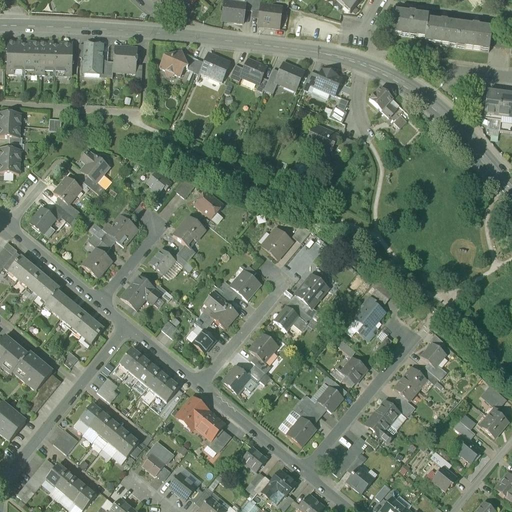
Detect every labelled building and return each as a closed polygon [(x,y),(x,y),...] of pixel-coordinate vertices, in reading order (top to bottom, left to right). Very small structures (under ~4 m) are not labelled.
[(177,11),(182,14),(185,11),(181,7),(181,8),(173,0),(170,0),(168,2),(165,0),(162,0),(159,4),(174,13),(177,11)] [(244,13),(252,14),(253,0),(244,0),(244,7),(245,7),(244,13)] [(253,0),(252,14),(251,20),(258,21),(259,15),(260,7),(261,8),(261,0),(253,0)] [(363,0),(331,0),(344,11),(345,9),(351,14),(363,0)] [(234,26),(242,27),(244,13),(245,7),(244,7),(237,6),(237,5),(224,4),(222,23),(234,24),(234,26)] [(257,29),(279,31),(282,12),(269,10),(269,9),(261,8),(260,7),(259,15),(258,21),(257,29)] [(416,41),(424,42),(427,23),(427,19),(414,17),(414,16),(408,15),(408,16),(395,14),(392,38),(401,39),(401,36),(416,38),(416,41)] [(440,24),(427,23),(424,42),(424,43),(432,44),(432,47),(448,49),(449,46),(464,48),(463,51),(480,53),(480,50),(489,51),(489,49),(490,38),(491,31),(478,29),(478,28),(472,27),(472,28),(446,25),(446,24),(440,23),(440,24)] [(489,49),(510,52),(511,46),(511,40),(490,38),(489,49)] [(48,78),(60,78),(60,76),(70,76),(71,50),(64,50),(64,47),(57,46),(57,49),(53,49),(53,46),(46,46),(46,49),(33,49),(33,46),(26,46),(26,48),(22,48),(22,45),(15,45),(15,49),(8,49),(7,75),(17,75),(17,77),(29,77),(29,75),(48,76),(48,78)] [(100,78),(101,67),(102,48),(85,47),(85,48),(84,61),(83,77),(100,78)] [(112,74),(124,75),(126,49),(122,48),(122,50),(114,49),(113,65),(112,74)] [(129,49),(126,49),(124,75),(135,76),(136,68),(137,51),(129,51),(129,49)] [(164,73),(167,80),(174,78),(180,80),(183,72),(187,71),(183,60),(183,59),(180,58),(178,54),(166,59),(166,60),(163,61),(162,63),(159,71),(164,73)] [(187,73),(193,75),(198,63),(187,58),(183,60),(187,71),(187,73)] [(199,77),(220,86),(229,65),(220,61),(219,63),(207,58),(204,66),(199,77)] [(258,88),(262,81),(266,70),(247,62),(244,72),(240,80),(241,80),(258,88)] [(204,66),(198,63),(193,75),(199,78),(199,77),(204,66)] [(284,86),(297,91),(304,75),(282,66),(278,75),(274,85),(275,85),(283,89),(284,86)] [(229,81),(239,85),(241,80),(240,80),(244,72),(235,68),(229,81)] [(267,83),(267,85),(274,88),(275,85),(274,85),(278,75),(272,72),(267,83)] [(330,97),(334,99),(342,81),(321,72),(318,78),(314,89),(329,95),(329,97),(330,97)] [(309,89),(313,91),(314,89),(318,78),(311,75),(305,87),(309,89)] [(262,96),(263,93),(267,85),(267,83),(262,81),(258,88),(256,93),(262,96)] [(270,96),(274,88),(267,85),(263,93),(270,96)] [(327,103),(330,97),(329,97),(329,95),(314,89),(313,91),(309,89),(307,95),(327,103)] [(374,113),(378,116),(380,114),(381,115),(388,107),(392,103),(379,91),(375,97),(374,97),(368,103),(377,111),(374,113)] [(500,120),(511,121),(511,97),(486,94),(483,118),(500,120)] [(381,115),(388,121),(395,113),(388,107),(381,115)] [(328,121),(341,127),(346,116),(333,110),(328,121)] [(0,127),(19,129),(20,117),(0,115),(0,127)] [(393,126),(399,131),(406,125),(404,123),(400,119),(393,126)] [(499,134),(511,136),(511,131),(511,121),(500,120),(499,134)] [(19,141),(19,129),(0,127),(0,140),(9,141),(19,141)] [(315,152),(329,158),(337,138),(314,128),(307,145),(316,149),(315,152)] [(337,153),(349,157),(354,145),(343,140),(337,153)] [(0,164),(19,165),(20,154),(20,153),(10,153),(0,152),(0,164)] [(88,180),(96,187),(97,185),(103,178),(102,177),(108,170),(93,158),(88,154),(80,163),(86,167),(80,174),(88,180)] [(0,176),(19,177),(19,165),(0,164),(0,176)] [(152,194),(157,199),(163,191),(166,193),(171,186),(156,174),(146,186),(154,193),(152,194)] [(61,203),(68,208),(69,207),(81,192),(67,180),(58,190),(59,190),(54,197),(61,203)] [(83,185),(95,196),(101,189),(101,188),(97,185),(96,187),(88,180),(83,185)] [(181,184),(191,193),(195,189),(182,183),(181,184)] [(174,193),(184,202),(191,193),(181,184),(174,193)] [(207,219),(208,219),(212,214),(215,216),(216,215),(222,208),(214,201),(206,194),(194,208),(202,214),(202,217),(205,219),(207,219)] [(61,203),(58,208),(66,215),(74,221),(79,215),(69,207),(68,208),(61,203)] [(61,221),(66,215),(58,208),(57,207),(49,216),(56,222),(55,222),(58,225),(61,221)] [(29,226),(43,237),(44,237),(43,236),(48,229),(49,230),(50,229),(55,222),(56,222),(49,216),(42,210),(41,211),(42,212),(30,226),(30,225),(29,226)] [(66,215),(61,221),(69,227),(74,221),(66,215)] [(223,220),(216,215),(215,216),(211,222),(217,227),(223,220)] [(116,244),(123,250),(124,250),(121,247),(126,241),(129,244),(138,232),(120,218),(111,229),(113,231),(108,237),(106,235),(105,235),(116,244)] [(184,247),(189,252),(190,251),(195,244),(205,233),(188,219),(178,232),(181,234),(176,240),(173,237),(173,238),(184,247)] [(69,227),(74,231),(79,225),(74,221),(69,227)] [(95,239),(100,242),(105,235),(94,226),(88,233),(95,239)] [(55,234),(50,229),(49,230),(48,229),(43,236),(44,237),(43,237),(48,241),(55,234)] [(292,240),(300,247),(311,234),(300,230),(292,240)] [(262,250),(277,262),(292,244),(276,231),(271,237),(272,238),(262,250)] [(116,244),(105,235),(100,242),(100,243),(110,251),(116,244)] [(261,249),(262,250),(272,238),(271,237),(261,249)] [(89,246),(94,250),(100,243),(100,242),(95,239),(89,246)] [(110,251),(100,243),(94,250),(96,252),(96,251),(104,258),(110,251)] [(4,251),(13,258),(15,256),(17,254),(7,246),(3,250),(4,251)] [(184,247),(177,257),(187,265),(195,255),(190,251),(189,252),(184,247)] [(4,251),(0,255),(9,263),(13,258),(4,251)] [(82,269),(97,282),(112,264),(104,258),(96,251),(96,252),(98,254),(94,259),(91,257),(82,269)] [(149,267),(163,278),(175,264),(173,262),(161,252),(149,267)] [(0,263),(5,268),(9,263),(0,255),(0,263)] [(3,271),(8,275),(20,260),(15,256),(13,258),(9,263),(5,268),(3,271)] [(182,270),(187,265),(177,257),(173,262),(175,264),(182,270)] [(30,268),(20,260),(8,275),(18,283),(30,268)] [(182,270),(175,264),(163,278),(169,283),(174,281),(182,270)] [(187,265),(182,270),(189,276),(193,270),(187,265)] [(40,276),(30,268),(18,283),(27,291),(40,276)] [(244,273),(252,280),(256,275),(248,268),(244,273)] [(230,289),(244,273),(242,272),(229,288),(230,289)] [(238,296),(246,303),(260,286),(252,280),(244,273),(230,289),(229,288),(228,289),(238,296)] [(49,284),(40,276),(27,291),(37,299),(49,284)] [(305,306),(311,311),(311,310),(327,291),(311,278),(295,297),(295,298),(305,306)] [(138,279),(132,288),(147,301),(146,301),(145,302),(152,307),(158,301),(160,298),(161,298),(151,290),(138,279)] [(372,297),(384,307),(392,298),(376,283),(371,288),(375,292),(372,297)] [(59,292),(49,284),(37,299),(47,307),(57,294),(59,292)] [(160,298),(162,299),(166,294),(155,285),(151,290),(161,298),(160,298)] [(225,285),(219,292),(232,303),(238,296),(228,289),(229,288),(225,285)] [(262,288),(260,286),(246,303),(247,305),(262,288)] [(142,305),(145,302),(146,301),(147,301),(132,288),(131,287),(130,288),(131,288),(121,300),(120,300),(127,306),(136,314),(137,313),(136,313),(135,312),(141,304),(142,305)] [(228,309),(232,303),(219,292),(217,290),(213,295),(224,305),(223,305),(228,309)] [(74,308),(57,294),(47,307),(45,309),(62,323),(74,308)] [(172,300),(166,294),(162,299),(168,305),(172,300)] [(213,323),(224,332),(237,316),(228,309),(223,305),(224,305),(213,295),(203,306),(208,310),(204,315),(204,314),(203,315),(213,323)] [(290,304),(300,312),(311,322),(316,316),(317,315),(311,310),(311,311),(305,306),(295,298),(290,304)] [(354,322),(354,323),(349,329),(355,335),(367,344),(374,336),(372,335),(375,331),(376,333),(377,332),(376,331),(380,326),(378,324),(385,315),(374,306),(376,304),(370,300),(363,308),(364,310),(365,310),(362,314),(361,314),(354,322)] [(164,305),(158,301),(152,307),(158,312),(164,305)] [(123,311),(133,319),(136,314),(127,306),(123,311)] [(84,316),(74,308),(62,323),(71,331),(84,316)] [(273,324),(287,335),(292,328),(298,321),(299,320),(296,317),(285,309),(273,324)] [(307,327),(311,322),(300,312),(296,317),(299,320),(298,321),(307,327)] [(198,321),(208,329),(213,323),(203,315),(198,321)] [(93,324),(84,316),(71,331),(81,339),(93,324)] [(311,322),(318,327),(322,321),(316,316),(311,322)] [(174,320),(170,325),(176,329),(180,325),(174,320)] [(204,334),(208,329),(198,321),(194,327),(196,328),(203,334),(203,333),(204,334)] [(307,327),(298,321),(292,328),(300,335),(307,327)] [(329,326),(322,321),(318,327),(324,332),(329,326)] [(318,327),(311,322),(307,327),(313,333),(318,327)] [(103,332),(93,324),(81,339),(91,347),(103,332)] [(160,332),(173,343),(180,335),(167,324),(160,332)] [(196,328),(191,334),(198,340),(203,334),(196,328)] [(192,346),(204,356),(215,343),(204,334),(203,333),(203,334),(198,340),(199,340),(193,346),(192,346)] [(376,341),(381,346),(386,340),(388,338),(382,333),(376,341)] [(186,341),(192,346),(193,346),(199,340),(198,340),(191,334),(186,341)] [(255,359),(264,366),(278,349),(262,336),(248,354),(255,359)] [(432,346),(439,352),(444,346),(434,337),(429,344),(432,346)] [(35,395),(36,395),(51,377),(52,375),(29,356),(27,359),(4,340),(0,344),(0,369),(11,379),(13,376),(35,395)] [(340,352),(344,346),(337,340),(334,343),(337,346),(335,348),(340,352)] [(376,352),(382,357),(392,344),(386,340),(381,346),(376,352)] [(340,352),(350,361),(355,355),(344,346),(340,352)] [(434,371),(437,367),(446,357),(439,352),(432,346),(421,360),(428,366),(434,371)] [(119,367),(129,375),(141,360),(132,352),(119,367)] [(59,366),(67,372),(73,366),(76,362),(68,355),(64,359),(59,366)] [(250,364),(254,368),(265,377),(270,371),(264,366),(255,359),(250,364)] [(150,367),(141,360),(129,375),(138,383),(150,367)] [(342,383),(351,391),(366,372),(353,361),(342,374),(346,378),(344,380),(342,383)] [(105,377),(112,370),(106,366),(100,373),(105,377)] [(428,374),(434,379),(438,374),(434,371),(428,366),(424,371),(428,374)] [(160,375),(150,367),(138,383),(147,390),(160,375)] [(446,375),(437,367),(434,371),(438,374),(434,379),(438,382),(439,383),(446,375)] [(265,377),(254,368),(248,375),(259,384),(265,377)] [(222,385),(236,396),(242,388),(243,389),(249,381),(246,378),(235,369),(222,385)] [(330,377),(340,385),(342,383),(344,380),(340,376),(334,371),(330,377)] [(412,371),(402,382),(417,393),(421,389),(419,387),(424,382),(425,383),(426,382),(423,380),(412,371)] [(426,382),(433,388),(438,382),(434,379),(428,374),(423,380),(426,382)] [(169,383),(160,375),(147,390),(156,398),(169,383)] [(249,381),(253,385),(256,387),(259,384),(248,375),(246,378),(249,381)] [(24,409),(34,417),(61,385),(51,377),(36,395),(35,395),(24,409)] [(270,381),(265,377),(259,384),(264,388),(270,381)] [(330,390),(334,385),(326,379),(322,383),(330,390)] [(108,381),(104,386),(113,394),(117,389),(108,381)] [(256,387),(249,381),(243,389),(250,395),(256,387)] [(408,404),(417,393),(402,382),(393,392),(399,397),(408,404)] [(178,390),(169,383),(156,398),(166,406),(178,390)] [(330,390),(342,401),(347,395),(334,385),(330,390)] [(110,398),(113,394),(104,386),(100,390),(110,398)] [(323,386),(310,402),(317,408),(319,406),(318,405),(326,396),(325,395),(326,395),(328,391),(323,386)] [(490,389),(486,393),(497,403),(502,399),(490,389)] [(106,403),(110,398),(100,390),(96,395),(106,403)] [(325,411),(330,416),(342,401),(330,390),(329,390),(328,391),(326,395),(325,395),(326,396),(318,405),(319,406),(325,411)] [(492,410),(497,403),(486,393),(481,399),(492,410)] [(106,403),(109,406),(117,397),(113,394),(110,398),(106,403)] [(394,403),(400,408),(410,416),(414,411),(407,405),(408,404),(399,397),(394,403)] [(306,399),(302,405),(319,419),(325,411),(319,406),(317,408),(310,402),(306,399)] [(187,424),(210,443),(218,432),(219,432),(223,427),(206,414),(205,415),(190,403),(176,420),(185,427),(187,424)] [(378,411),(375,416),(390,428),(399,416),(400,416),(396,412),(384,403),(384,404),(378,411)] [(313,426),(319,419),(302,405),(293,415),(300,420),(301,420),(304,423),(306,420),(313,426)] [(0,408),(0,437),(9,445),(25,425),(2,406),(0,408)] [(79,422),(89,430),(101,415),(92,407),(79,422)] [(406,421),(410,416),(400,408),(396,412),(400,416),(399,416),(406,421)] [(481,431),(494,442),(508,425),(495,414),(490,420),(488,418),(484,423),(486,425),(481,431)] [(89,430),(98,438),(111,423),(101,415),(89,430)] [(300,420),(293,415),(279,432),(286,438),(300,420)] [(372,434),(380,440),(384,435),(390,428),(375,416),(364,428),(372,434)] [(464,418),(459,424),(469,432),(474,426),(464,418)] [(316,433),(312,429),(304,423),(301,420),(300,420),(286,438),(301,450),(309,440),(310,440),(316,433)] [(306,420),(304,423),(312,429),(313,426),(306,420)] [(75,428),(84,436),(89,430),(79,422),(75,428)] [(98,438),(107,445),(120,430),(111,423),(98,438)] [(474,437),(469,432),(459,424),(453,431),(460,437),(462,434),(470,442),(474,437)] [(390,428),(384,435),(387,438),(388,437),(391,439),(396,434),(390,428)] [(98,438),(89,430),(84,436),(93,443),(98,438)] [(107,445),(116,453),(129,438),(120,430),(107,445)] [(207,446),(217,455),(229,440),(219,432),(218,432),(210,443),(207,446)] [(60,438),(57,442),(53,447),(62,455),(66,450),(69,446),(73,441),(64,433),(60,438)] [(372,434),(364,444),(368,447),(375,453),(379,448),(380,446),(383,443),(380,440),(372,434)] [(469,444),(470,442),(462,434),(460,437),(467,443),(469,444)] [(392,440),(391,439),(388,437),(387,438),(384,435),(380,440),(383,443),(387,446),(392,440)] [(107,445),(98,438),(93,443),(103,451),(107,445)] [(139,446),(129,438),(116,453),(126,461),(129,457),(139,446)] [(359,440),(356,444),(364,451),(368,447),(364,444),(359,440)] [(457,455),(471,466),(481,454),(469,444),(467,443),(457,455)] [(356,444),(352,449),(361,456),(364,451),(356,444)] [(116,453),(107,445),(103,451),(112,459),(116,453)] [(146,459),(148,461),(149,460),(154,463),(156,461),(164,468),(166,466),(165,466),(172,457),(156,445),(145,459),(146,459)] [(62,455),(66,458),(73,449),(69,446),(66,450),(62,455)] [(143,449),(139,446),(129,457),(134,460),(143,449)] [(352,449),(348,453),(357,460),(361,456),(352,449)] [(241,463),(256,475),(266,463),(251,451),(241,463)] [(348,453),(345,457),(353,464),(357,460),(348,453)] [(441,471),(446,474),(446,473),(447,474),(451,469),(435,455),(430,461),(441,471)] [(345,457),(341,461),(350,469),(353,464),(345,457)] [(163,469),(164,468),(156,461),(154,463),(149,460),(148,461),(142,469),(155,479),(155,478),(163,469)] [(363,465),(357,460),(353,464),(350,469),(348,471),(353,476),(358,470),(358,471),(363,465)] [(341,461),(338,466),(346,473),(348,471),(350,469),(341,461)] [(46,462),(42,467),(52,475),(55,470),(46,462)] [(338,466),(334,470),(343,477),(346,473),(338,466)] [(42,467),(39,472),(48,479),(52,475),(42,467)] [(45,483),(55,490),(67,475),(58,467),(55,470),(52,475),(48,479),(45,483)] [(155,478),(163,484),(170,475),(163,469),(155,478)] [(339,482),(343,477),(334,470),(330,475),(339,482)] [(345,485),(361,498),(372,484),(366,478),(367,478),(358,471),(358,470),(353,476),(345,485)] [(431,484),(445,495),(450,489),(451,490),(457,482),(447,474),(446,473),(446,474),(441,471),(431,484)] [(39,472),(35,476),(44,484),(45,483),(48,479),(39,472)] [(261,495),(269,502),(276,493),(284,499),(295,487),(279,474),(269,486),(261,495)] [(77,483),(67,475),(55,490),(64,498),(77,483)] [(494,493),(511,507),(511,479),(507,475),(501,482),(503,483),(494,493)] [(35,476),(31,481),(40,488),(44,484),(35,476)] [(168,490),(185,504),(189,499),(196,490),(179,476),(168,490)] [(250,496),(253,493),(263,481),(258,476),(245,492),(250,496)] [(31,481),(28,485),(37,493),(40,488),(31,481)] [(269,486),(263,481),(253,493),(259,498),(261,495),(269,486)] [(86,490),(77,483),(64,498),(73,506),(86,490)] [(28,485),(24,490),(33,497),(37,493),(28,485)] [(189,499),(195,504),(207,490),(200,485),(196,490),(189,499)] [(24,490),(20,494),(29,502),(33,497),(24,490)] [(83,511),(95,498),(86,490),(73,506),(80,511),(83,511)] [(213,495),(207,490),(195,504),(201,509),(208,500),(213,495)] [(374,500),(379,505),(387,495),(382,490),(374,500)] [(276,508),(284,499),(276,493),(269,502),(276,508)] [(25,507),(29,502),(20,494),(16,499),(25,507)] [(296,511),(322,511),(324,510),(308,498),(296,511)] [(108,500),(101,509),(104,511),(111,511),(116,506),(108,500)] [(223,511),(219,508),(208,500),(201,509),(198,511),(223,511)] [(279,510),(280,511),(285,511),(292,504),(287,500),(279,510)] [(381,511),(404,511),(391,501),(381,511)] [(111,511),(132,511),(120,502),(116,506),(111,511)] [(254,511),(256,507),(245,502),(240,511),(254,511)]
